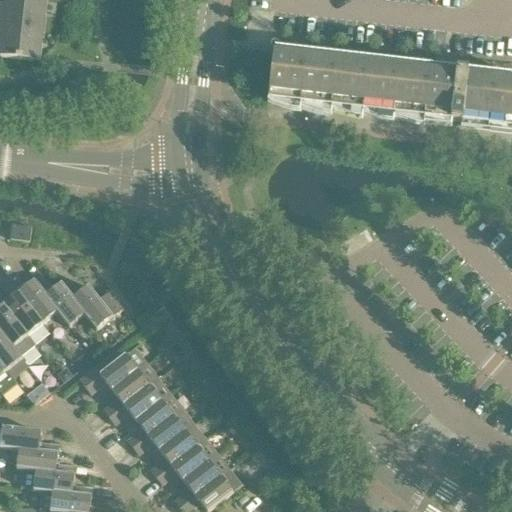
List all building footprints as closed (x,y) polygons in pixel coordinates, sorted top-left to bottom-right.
[(1,47),(0,57),(0,59),(1,59),(33,63),(33,61),(35,45),(39,45),(40,44),(43,18),(37,17),(39,0),(40,0),(39,0),(6,0),(6,7),(7,7),(6,15),(5,15),(4,23),(1,47)] [(270,52),(270,53),(270,54),(271,54),(271,55),(272,55),(272,56),(273,56),(274,57),(275,57),(276,56),(277,56),(277,55),(278,55),(278,54),(279,53),(279,52),(278,51),(278,50),(277,50),(277,49),(276,49),(276,48),(275,48),(274,48),(273,48),(273,49),(272,49),(272,50),(271,50),(271,51),(270,51),(270,52)] [(274,58),(268,103),(511,131),(511,85),(468,80),(468,75),(399,67),(398,72),(274,58)] [(10,242),(30,245),(31,230),(12,228),(11,231),(10,242)] [(310,249),(307,270),(319,272),(322,250),(310,249)] [(14,276),(7,281),(43,327),(57,316),(58,315),(34,284),(26,291),(14,276)] [(41,279),(34,284),(58,315),(57,316),(69,331),(70,330),(84,319),(85,318),(61,288),(53,294),(41,279)] [(7,281),(0,286),(0,287),(12,302),(4,308),(28,339),(43,327),(7,281)] [(68,282),(61,288),(85,318),(84,319),(96,334),(97,333),(123,312),(109,295),(99,303),(88,290),(80,297),(68,282)] [(0,334),(13,351),(14,350),(21,360),(35,348),(28,339),(4,308),(0,311),(0,334)] [(0,365),(7,374),(13,382),(29,369),(23,362),(21,360),(14,350),(13,351),(0,334),(0,365)] [(106,386),(112,394),(146,368),(133,352),(114,367),(110,361),(80,384),(91,398),(106,386)] [(0,396),(2,398),(17,386),(13,382),(7,374),(0,365),(0,396)] [(103,414),(109,421),(158,383),(146,368),(112,394),(118,402),(103,414)] [(129,416),(136,424),(170,398),(158,383),(109,421),(114,428),(129,416)] [(127,445),(132,451),(181,413),(170,398),(136,424),(142,433),(127,445)] [(153,447),(159,455),(193,428),(181,413),(132,451),(138,458),(153,447)] [(151,475),(156,482),(205,443),(193,428),(159,455),(166,463),(151,475)] [(0,430),(0,451),(19,454),(19,453),(58,458),(59,449),(40,447),(41,436),(2,431),(0,430)] [(177,477),(183,485),(217,458),(205,443),(156,482),(162,489),(177,477)] [(17,472),(17,473),(24,474),(24,473),(74,480),(76,471),(57,468),(58,458),(19,453),(19,454),(17,472)] [(174,505),(180,511),(229,473),(217,458),(183,485),(190,493),(174,505)] [(24,474),(21,493),(33,494),(33,495),(42,496),(43,495),(91,501),(92,492),(73,490),(74,480),(24,473),(24,474)] [(229,473),(180,511),(179,511),(194,511),(200,507),(204,511),(212,511),(241,490),(229,473)] [(42,496),(40,511),(97,511),(90,511),(91,501),(43,495),(42,496)]
